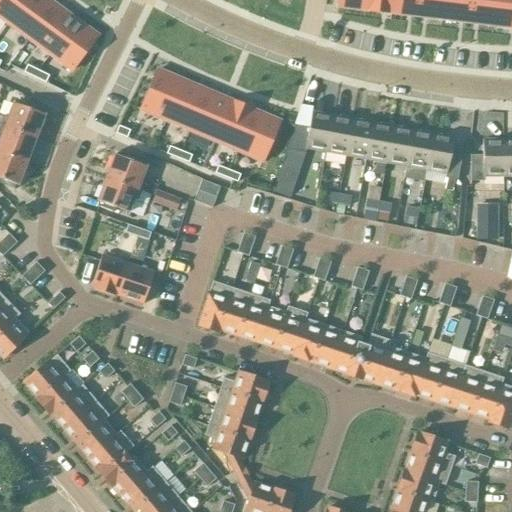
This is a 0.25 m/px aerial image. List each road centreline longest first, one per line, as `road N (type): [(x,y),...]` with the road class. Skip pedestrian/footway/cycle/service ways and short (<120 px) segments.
road 1 (residential): [(180,332),(215,225),(225,218),(511,285)]
road 2 (residential): [(86,307),(48,256),(45,219),(71,135),(139,0)]
road 3 (residential): [(511,90),(379,73),(302,52)]
road 4 (residential): [(348,396),(180,332)]
road 5 (residential): [(511,440),(348,396)]
road 6 (residential): [(302,52),(180,0)]
road 7 (residential): [(306,511),(348,396)]
